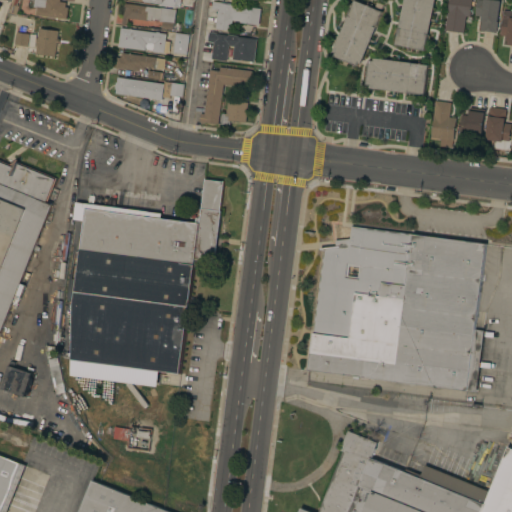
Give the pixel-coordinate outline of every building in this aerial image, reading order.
[(36,15),(36,7),(33,6),(33,0),(60,0),(60,1),(66,2),(65,6),(68,7),(67,19),(36,15)] [(353,0),(356,0),(382,11),(361,63),(358,62),(357,65),(334,55),(335,52),(333,51),(353,0)] [(435,0),(424,50),(412,47),(411,51),(406,50),(407,46),(395,44),(403,0),(435,0)] [(444,30),(445,25),(448,0),(471,0),(471,1),(474,1),(473,5),(471,5),(470,16),(465,16),(463,32),(444,30)] [(480,30),(481,16),(475,15),(476,0),(500,0),(496,32),(480,30)] [(217,9),(211,8),(212,1),(221,2),(221,3),(261,8),(258,25),(240,22),(240,20),(232,19),(231,30),(215,28),(217,9)] [(161,8),(161,7),(176,9),(173,29),(162,28),(162,21),(159,21),(159,19),(152,18),(152,20),(148,19),(148,20),(128,18),(127,25),(121,24),(124,3),(161,8)] [(511,44),(506,44),(507,36),(500,35),(503,10),(510,11),(511,9),(511,44)] [(129,28),(132,28),(131,29),(156,32),(156,31),(160,32),(159,32),(166,33),(165,41),(170,41),(168,53),(153,51),(153,50),(145,49),(145,50),(118,46),(120,27),(129,28)] [(37,45),(35,45),(36,38),(38,38),(39,28),(58,30),(57,38),(59,38),(59,43),(57,42),(55,56),(36,54),(37,45)] [(16,31),(29,33),(28,46),(14,44),(16,31)] [(214,41),(208,41),(209,31),(216,32),(216,33),(227,35),(227,34),(237,35),(237,36),(256,39),(254,61),(232,59),(234,45),(228,45),(226,61),(211,59),(214,41)] [(176,32),(189,34),(187,53),(173,52),(176,32)] [(158,57),(158,58),(166,59),(164,69),(145,66),(145,69),(142,69),(142,71),(116,67),(117,57),(118,57),(122,55),(122,52),(158,57)] [(418,63),(419,60),(424,61),(423,64),(428,64),(425,94),(369,87),(370,85),(366,84),(369,59),(373,60),(373,57),(418,63)] [(210,69),(219,70),(220,66),(251,70),(249,87),(223,83),(218,123),(205,122),(205,123),(199,122),(201,113),(204,113),(210,69)] [(146,78),(162,79),(162,69),(146,68),(146,78)] [(169,84),(169,81),(184,83),(183,96),(171,94),(169,104),(155,102),(156,99),(115,93),(116,88),(115,88),(116,82),(117,82),(118,77),(169,84)] [(248,102),(246,123),(230,120),(230,125),(220,124),(222,113),(226,113),(228,99),(248,102)] [(451,102),(449,117),(456,117),(454,140),(453,140),(452,148),(440,146),(441,138),(431,137),(435,100),(451,102)] [(509,140),(503,139),(502,141),(501,141),(501,143),(496,142),(496,140),(486,139),(490,106),(506,108),(505,122),(511,123),(509,140)] [(462,114),(469,115),(470,107),(486,109),(482,137),(467,135),(467,133),(460,132),(462,114)] [(0,334),(0,340),(2,341),(0,345),(0,354),(2,355),(0,359),(0,161),(9,165),(15,160),(57,178),(47,202),(52,204),(0,334)] [(84,220),(74,219),(76,201),(162,212),(162,218),(196,222),(197,217),(200,218),(205,179),(224,181),(220,210),(221,210),(214,267),(194,264),(180,373),(160,370),(158,386),(72,375),(74,305),(84,220)] [(352,226),(486,243),(475,329),(484,330),(476,391),(309,369),(324,250),(320,249),(320,247),(336,246),(335,240),(350,238),(352,226)] [(511,511),(299,511),(301,507),(313,511),(318,511),(343,451),(340,449),(348,430),(377,442),(371,457),(420,477),(425,464),(490,491),(508,446),(511,447),(511,511)] [(0,511),(0,454),(26,465),(18,485),(21,486),(27,472),(49,480),(44,494),(37,491),(35,496),(16,489),(6,511),(0,511)] [(79,511),(93,480),(171,511),(79,511)]
